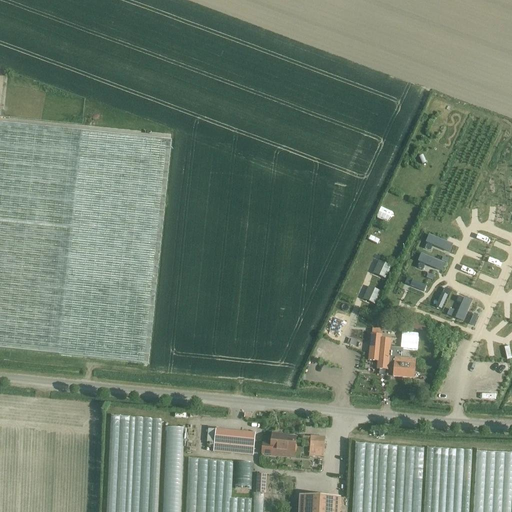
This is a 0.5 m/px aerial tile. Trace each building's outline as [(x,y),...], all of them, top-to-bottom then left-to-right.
[(0,349),(149,365),(172,142),(0,124),(0,349)] [(453,246),(429,237),(426,246),(450,255),(453,246)] [(442,274),(445,266),(422,257),(419,265),(442,274)] [(428,289),(412,283),(410,289),(426,295),(428,289)] [(442,296),(436,309),(443,312),(448,298),(442,296)] [(464,299),(456,321),(464,325),(473,303),(464,299)] [(422,325),(420,332),(427,334),(429,327),(422,325)] [(370,347),(368,361),(379,362),(379,370),(389,371),(390,368),(396,369),(395,377),(415,379),(416,365),(417,361),(417,360),(393,358),(389,357),(391,341),(382,340),(382,336),(381,336),(375,336),(372,335),(371,335),(370,347)] [(205,427),(204,441),(213,442),(213,428),(205,427)] [(215,431),(214,445),(213,453),(253,457),(255,435),(215,431)] [(272,436),(271,445),(263,444),(262,454),(271,455),(272,450),(294,452),(295,439),(272,436)] [(324,457),(325,438),(310,437),(309,456),(324,457)] [(265,495),(266,476),(257,475),(256,494),(265,495)] [(339,511),(340,499),(300,496),(298,511),(339,511)]
